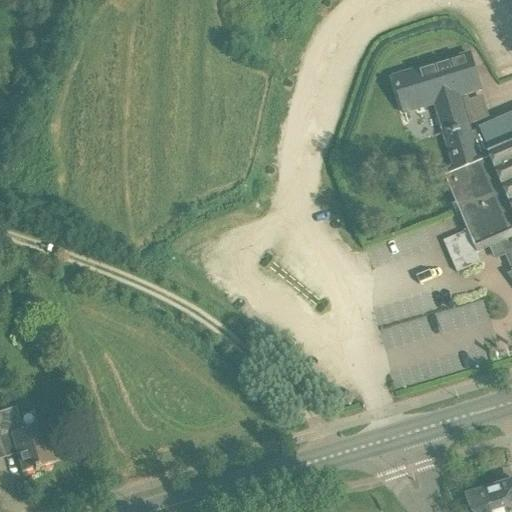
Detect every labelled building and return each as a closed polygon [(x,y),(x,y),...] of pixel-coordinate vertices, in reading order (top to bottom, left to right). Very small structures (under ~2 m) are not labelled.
[(470,55),(394,78),(405,114),(406,114),(404,108),(434,99),(445,135),(469,128),(459,98),(481,91),(470,55)] [(455,169),(443,174),(468,232),(477,254),(478,253),(477,251),(490,246),(495,256),(495,257),(504,253),(511,270),(511,116),(471,135),(469,128),(445,135),(455,169)] [(468,232),(444,242),(457,273),(481,262),(477,254),(468,232)] [(53,465),(42,426),(23,432),(16,409),(0,413),(0,445),(2,453),(15,449),(22,474),(53,465)] [(511,511),(511,485),(487,493),(492,511),(493,511),(504,509),(507,511),(511,511)] [(473,511),(507,511),(504,509),(493,511),(492,511),(487,493),(469,498),(470,501),(468,502),(466,503),(468,511),(472,511),(473,511)]
